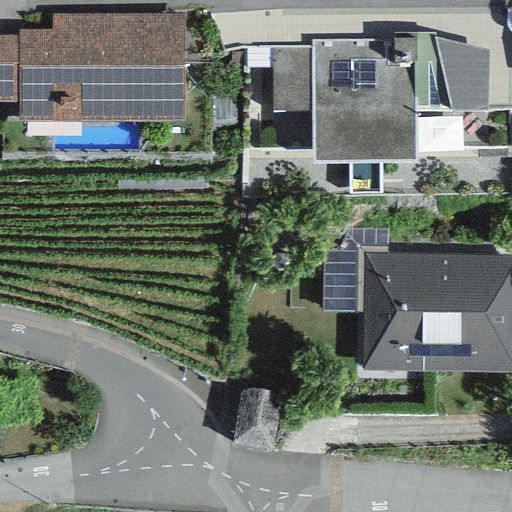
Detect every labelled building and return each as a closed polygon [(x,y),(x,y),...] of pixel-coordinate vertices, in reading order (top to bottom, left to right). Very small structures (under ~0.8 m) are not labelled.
[(52,30),(17,29),(17,36),(16,103),(16,122),(182,124),(184,14),(52,12),(52,30)] [(416,163),(416,111),(486,112),(487,50),(434,38),(434,34),(393,33),(393,38),(311,41),(311,48),(311,113),(312,165),(416,163)] [(17,36),(0,36),(0,102),(16,103),(17,36)] [(311,113),(311,48),(269,48),(270,113),(311,113)] [(511,257),(363,255),(360,370),(511,373),(511,257)]
